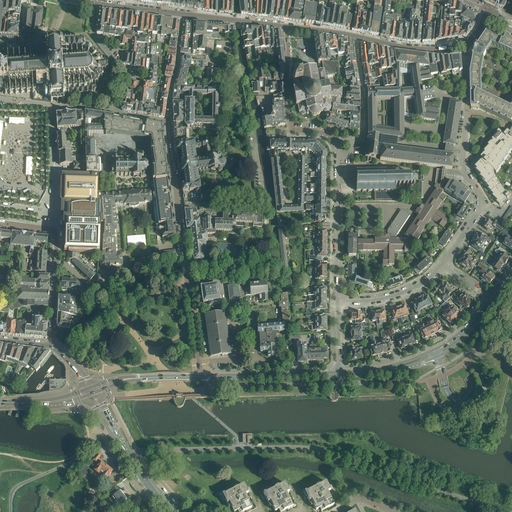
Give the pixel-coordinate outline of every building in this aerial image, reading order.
[(16,0),(9,0),(9,13),(8,15),(13,15),(20,16),(20,14),(15,13),(16,0)] [(185,0),(186,7),(193,8),(195,8),(196,9),(196,8),(196,0),(185,0)] [(248,15),(247,7),(246,0),(238,0),(239,4),(240,10),(241,14),(241,15),(248,15)] [(280,0),(278,19),(281,20),(283,20),(286,0),(280,0)] [(294,0),(293,12),(290,11),(288,21),(292,21),(299,22),(302,23),(305,23),(308,6),(305,5),(305,0),(308,0),(310,0),(309,0),(294,0)] [(319,0),(319,4),(315,24),(323,25),(326,4),(330,4),(330,0),(319,0)] [(326,4),(323,25),(328,26),(332,0),(330,0),(330,4),(326,4)] [(332,0),(328,26),(333,27),(337,7),(337,0),(332,0)] [(425,5),(425,6),(424,13),(432,14),(435,14),(436,8),(432,7),(433,5),(425,5)] [(461,14),(461,16),(467,19),(475,23),(480,14),(471,10),(462,5),(461,14)] [(316,7),(308,6),(305,23),(314,24),(316,7)] [(348,7),(342,6),(342,8),(337,7),(333,27),(344,29),(349,30),(350,24),(351,17),(352,10),(348,9),(348,7)] [(389,15),(390,7),(384,6),(383,15),(382,19),(380,36),(389,38),(392,20),(396,21),(397,14),(392,14),(392,16),(389,15)] [(405,19),(401,41),(407,41),(409,24),(413,25),(413,24),(415,24),(415,22),(416,14),(414,14),(415,7),(407,6),(405,19)] [(361,8),(356,7),(353,19),(360,20),(365,21),(367,12),(367,11),(361,11),(361,8)] [(22,34),(25,35),(30,35),(30,36),(32,36),(35,36),(36,36),(38,25),(41,25),(43,9),(36,8),(36,11),(31,10),(31,9),(25,9),(23,9),(20,31),(22,32),(22,34)] [(443,20),(443,21),(441,40),(446,39),(449,16),(450,10),(444,9),(444,10),(444,14),(443,20)] [(106,10),(105,20),(104,27),(104,30),(103,35),(109,36),(109,35),(110,23),(112,11),(106,10)] [(120,37),(121,30),(123,12),(118,12),(116,24),(114,36),(120,37)] [(364,33),(370,34),(373,13),(367,12),(365,21),(364,33)] [(378,36),(381,14),(379,14),(373,12),(373,13),(370,34),(378,36)] [(132,33),(133,31),(135,14),(130,13),(129,13),(127,31),(126,39),(127,39),(133,40),(133,39),(134,39),(134,37),(133,36),(133,33),(132,33)] [(424,13),(424,23),(431,24),(432,14),(424,13)] [(396,23),(393,39),(401,41),(405,19),(400,18),(400,14),(397,14),(396,21),(396,22),(396,23)] [(12,23),(13,17),(20,18),(20,16),(13,15),(8,15),(8,17),(8,20),(6,34),(6,36),(12,37),(12,31),(10,31),(11,23),(12,23)] [(136,48),(146,50),(147,39),(143,38),(145,15),(140,15),(137,37),(136,48)] [(461,16),(460,19),(460,22),(457,37),(466,34),(469,33),(472,30),(475,23),(467,19),(461,16)] [(18,35),(20,18),(13,17),(12,23),(11,23),(10,31),(12,31),(12,37),(17,37),(17,35),(18,35)] [(151,44),(151,51),(150,57),(150,60),(150,63),(152,64),(154,64),(155,62),(155,60),(155,58),(155,56),(156,44),(159,18),(158,18),(154,17),(151,44)] [(159,56),(162,56),(163,56),(164,49),(168,49),(168,48),(170,39),(171,32),(173,20),(159,18),(156,44),(155,56),(159,56)] [(415,24),(414,34),(413,42),(420,42),(422,19),(417,18),(416,22),(415,22),(415,24)] [(179,21),(173,20),(171,32),(178,33),(179,29),(179,21)] [(457,37),(460,22),(453,21),(451,38),(457,37)] [(182,38),(187,39),(193,40),(193,24),(183,22),(182,31),(182,38)] [(429,42),(430,30),(431,24),(424,23),(423,28),(423,30),(422,42),(429,42)] [(193,24),(193,40),(192,50),(192,55),(196,55),(197,50),(198,50),(204,51),(205,51),(206,38),(219,39),(221,39),(221,36),(221,34),(218,33),(212,33),(206,32),(207,24),(193,24)] [(206,32),(212,33),(218,33),(221,34),(225,34),(230,33),(229,26),(229,25),(225,25),(217,25),(207,24),(206,32)] [(251,29),(242,28),(242,29),(243,36),(244,36),(250,36),(251,36),(252,36),(252,35),(252,34),(252,33),(252,32),(251,31),(251,30),(251,29)] [(243,44),(242,44),(242,46),(243,47),(243,48),(243,49),(245,48),(246,55),(250,55),(249,46),(255,46),(255,44),(258,44),(257,29),(253,29),(251,28),(251,29),(251,30),(251,31),(252,32),(252,33),(252,34),(252,35),(252,36),(251,36),(250,36),(244,36),(243,36),(243,37),(244,42),(244,43),(243,44)] [(264,30),(258,29),(261,51),(262,59),(267,58),(266,50),(264,30)] [(269,30),(264,30),(266,50),(267,58),(267,59),(273,58),(271,45),(270,45),(269,30)] [(275,30),(269,30),(270,45),(271,45),(273,58),(277,57),(277,48),(276,48),(275,30)] [(280,31),(275,30),(276,48),(277,48),(277,57),(278,66),(279,66),(284,65),(282,48),(281,37),(280,31)] [(473,61),(470,72),(471,103),(471,106),(471,107),(472,107),(480,108),(511,123),(511,132),(510,133),(511,134),(511,37),(507,35),(506,37),(505,39),(502,38),(501,38),(494,34),(492,33),(487,31),(478,44),(485,47),(486,52),(488,48),(492,43),(511,52),(511,106),(511,108),(505,104),(482,93),(481,73),(484,60),(484,56),(481,58),(474,55),(473,61)] [(178,33),(171,32),(170,39),(168,48),(176,50),(177,44),(177,40),(178,33)] [(317,60),(322,60),(324,60),(321,36),(314,35),(314,38),(316,52),(317,60)] [(323,69),(321,69),(321,70),(321,71),(323,70),(324,70),(324,72),(325,76),(327,76),(332,75),(331,62),(330,57),(332,57),(332,56),(338,55),(337,50),(330,50),(328,37),(321,36),(324,60),(322,60),(323,69)] [(0,90),(1,90),(2,93),(4,93),(5,95),(6,94),(6,93),(9,93),(9,94),(10,95),(11,94),(11,93),(15,92),(15,94),(16,94),(16,92),(20,92),(20,93),(21,94),(22,93),(22,92),(26,92),(26,93),(27,94),(28,93),(28,92),(32,91),(32,93),(33,93),(33,92),(33,91),(37,91),(38,92),(38,93),(39,92),(39,91),(43,90),(43,92),(44,92),(46,92),(46,94),(46,95),(47,95),(48,95),(48,97),(49,97),(49,98),(50,98),(51,100),(50,100),(50,101),(51,101),(51,102),(52,102),(51,101),(54,101),(57,101),(57,102),(58,102),(58,100),(60,100),(63,100),(63,101),(64,101),(64,100),(65,100),(65,99),(64,99),(64,98),(64,96),(66,95),(66,94),(68,94),(68,95),(68,94),(74,93),(74,94),(74,93),(78,93),(78,96),(79,96),(81,96),(81,93),(84,93),(84,94),(85,94),(85,93),(89,93),(90,93),(90,92),(93,92),(94,92),(94,91),(95,89),(96,89),(96,88),(95,84),(95,83),(97,82),(98,82),(97,81),(98,79),(99,79),(98,78),(101,77),(102,78),(102,77),(101,76),(102,74),(103,74),(102,74),(101,71),(102,71),(102,70),(104,70),(105,71),(105,70),(107,68),(108,68),(107,67),(107,65),(108,64),(107,64),(106,64),(105,62),(105,61),(104,61),(104,62),(102,62),(102,61),(101,61),(101,59),(102,59),(102,58),(101,58),(100,57),(100,56),(100,55),(99,56),(97,55),(97,54),(96,55),(95,52),(96,51),(95,52),(93,50),(93,49),(93,46),(94,45),(93,45),(90,43),(91,42),(90,42),(86,41),(85,41),(86,41),(85,40),(83,41),(81,39),(82,38),(81,37),(80,37),(80,39),(76,39),(76,38),(75,37),(75,38),(75,39),(71,39),(71,38),(70,37),(69,38),(70,39),(66,40),(66,38),(65,38),(64,39),(64,40),(61,40),(61,39),(60,39),(59,39),(58,39),(58,40),(58,42),(57,43),(57,44),(55,44),(54,44),(54,43),(53,43),(53,44),(52,44),(50,44),(49,42),(48,42),(48,41),(48,40),(46,40),(45,40),(45,41),(46,43),(45,43),(46,43),(46,44),(43,44),(44,46),(42,46),(41,46),(41,47),(42,49),(41,49),(41,51),(37,51),(36,50),(36,49),(35,50),(35,51),(31,51),(31,50),(30,49),(29,50),(29,51),(25,52),(25,50),(24,50),(23,50),(24,52),(19,52),(19,51),(18,50),(18,51),(18,52),(14,52),(14,51),(13,51),(12,51),(12,53),(8,53),(8,52),(7,51),(6,52),(6,53),(4,53),(3,53),(4,51),(3,51),(2,52),(0,52),(0,90)] [(336,38),(328,37),(330,50),(337,50),(336,38)] [(187,50),(190,50),(192,50),(193,40),(187,39),(182,38),(181,42),(187,43),(189,43),(189,42),(191,43),(190,46),(187,45),(187,46),(187,50)] [(347,39),(336,38),(337,50),(338,55),(338,56),(338,57),(344,56),(343,48),(347,48),(347,39)] [(367,45),(368,53),(369,64),(370,66),(375,65),(373,46),(367,45)] [(375,47),(373,46),(375,65),(379,65),(379,67),(377,67),(378,68),(376,69),(376,72),(376,74),(377,74),(377,77),(382,77),(384,87),(388,86),(387,76),(382,76),(382,71),(378,47),(377,47),(375,47)] [(146,57),(146,56),(146,50),(136,48),(135,56),(134,66),(134,68),(139,69),(141,56),(146,57)] [(347,48),(343,48),(344,56),(346,56),(346,60),(355,59),(354,49),(354,48),(347,48)] [(396,64),(396,62),(394,51),(389,50),(391,68),(392,68),(392,69),(397,69),(397,65),(396,64)] [(399,90),(396,89),(367,90),(367,95),(368,104),(375,104),(375,99),(394,99),(394,104),(403,104),(403,98),(414,97),(415,104),(417,118),(438,122),(439,109),(424,106),(423,101),(435,99),(433,88),(422,90),(422,88),(420,80),(430,78),(429,69),(420,67),(420,65),(428,66),(426,55),(420,54),(407,53),(403,52),(394,51),(396,62),(400,63),(413,65),(411,70),(411,71),(415,90),(399,90)] [(362,65),(369,64),(368,53),(361,54),(362,58),(362,65)] [(134,66),(135,56),(131,55),(128,54),(127,56),(126,56),(124,64),(134,66)] [(429,69),(430,78),(432,78),(432,75),(437,74),(436,68),(434,56),(426,55),(428,66),(429,69)] [(440,69),(437,69),(438,74),(441,74),(446,73),(446,72),(444,57),(438,56),(439,67),(440,69)] [(449,57),(451,71),(452,74),(453,74),(453,75),(454,75),(455,75),(455,74),(456,74),(457,74),(457,73),(459,73),(459,77),(462,77),(462,75),(462,70),(461,63),(460,56),(449,57)] [(332,75),(339,73),(338,61),(331,62),(332,75)] [(411,71),(411,70),(400,68),(400,63),(396,62),(396,64),(397,65),(397,69),(392,69),(393,75),(394,85),(397,85),(396,85),(396,89),(399,90),(399,72),(411,71)] [(293,92),(294,93),(294,95),(293,95),(294,101),(295,101),(295,104),(296,106),(297,106),(298,106),(299,111),(298,111),(299,113),(298,113),(299,114),(299,113),(300,113),(300,114),(301,114),(301,115),(302,115),(303,115),(304,115),(305,115),(305,114),(306,114),(306,113),(307,114),(309,114),(308,113),(309,114),(310,115),(311,116),(312,116),(314,116),(315,116),(316,116),(317,116),(318,115),(319,114),(320,113),(320,112),(321,111),(321,112),(323,111),(323,112),(324,112),(325,112),(325,113),(326,113),(327,112),(328,112),(328,111),(329,111),(329,110),(329,109),(331,109),(330,106),(332,106),(332,104),(332,103),(333,103),(333,104),(340,104),(340,98),(341,98),(341,89),(334,88),(334,85),(328,84),(328,83),(326,84),(325,78),(327,77),(327,76),(325,76),(324,72),(324,70),(323,70),(321,71),(321,70),(317,71),(317,72),(316,72),(315,68),(314,68),(314,69),(312,69),(311,65),(302,66),(302,71),(301,71),(299,71),(299,72),(300,72),(300,75),(299,75),(299,74),(298,74),(298,73),(297,73),(296,73),(295,73),(295,74),(294,75),(294,76),(292,76),(293,83),(294,83),(294,84),(293,85),(294,90),(293,90),(293,92)] [(186,84),(190,70),(180,70),(180,69),(178,69),(175,82),(176,82),(175,86),(181,87),(186,87),(186,84)] [(269,75),(264,76),(264,78),(265,78),(265,79),(264,81),(264,85),(264,88),(265,92),(270,92),(270,85),(271,85),(271,84),(270,84),(270,82),(271,82),(276,82),(275,81),(275,79),(275,74),(273,74),(274,79),(270,79),(270,75),(269,75)] [(161,81),(160,86),(162,86),(164,87),(169,87),(171,78),(166,77),(165,82),(161,81)] [(252,89),(252,90),(253,90),(254,93),(260,92),(259,88),(264,88),(263,78),(259,79),(259,82),(252,83),(253,89),(252,89)] [(144,82),(143,89),(146,90),(151,90),(151,89),(152,85),(154,85),(154,84),(149,83),(144,82)] [(198,95),(210,95),(218,95),(218,86),(214,86),(214,83),(207,83),(207,85),(207,87),(199,87),(199,86),(197,85),(197,87),(186,87),(181,87),(175,86),(174,86),(173,100),(182,100),(182,92),(189,92),(189,100),(197,100),(197,96),(198,96),(198,95)] [(151,90),(146,90),(143,115),(144,115),(147,115),(149,116),(159,117),(159,109),(155,108),(156,104),(156,95),(157,90),(156,90),(153,89),(154,85),(152,85),(151,89),(151,90)] [(137,113),(143,115),(146,90),(143,89),(142,89),(141,96),(140,103),(139,103),(138,104),(137,113)] [(130,96),(129,98),(128,104),(128,106),(133,108),(132,113),(137,113),(138,104),(139,103),(139,102),(133,102),(134,96),(135,95),(130,94),(130,96)] [(263,119),(262,119),(264,129),(265,129),(266,129),(270,128),(272,127),(272,126),(274,125),(275,127),(275,125),(277,125),(278,126),(279,126),(283,125),(284,125),(285,124),(285,123),(284,115),(283,115),(283,113),(284,113),(283,99),(284,99),(284,94),(280,95),(280,98),(277,98),(272,98),(273,105),(271,105),(272,113),(272,115),(271,115),(271,116),(271,117),(270,118),(268,118),(264,119),(263,119)] [(217,106),(218,95),(210,95),(210,118),(196,118),(197,100),(189,100),(182,100),(173,100),(173,104),(173,124),(178,123),(185,123),(185,124),(184,125),(185,125),(187,127),(188,128),(188,127),(191,128),(192,128),(192,127),(193,129),(217,129),(218,108),(219,108),(219,106),(217,106)] [(360,101),(353,100),(346,100),(345,106),(360,108),(360,101)] [(437,170),(435,184),(438,180),(442,183),(443,178),(444,168),(452,169),(452,168),(453,156),(453,155),(452,155),(452,152),(452,148),(453,145),(455,146),(455,144),(462,102),(461,102),(449,100),(442,144),(445,144),(444,154),(438,153),(438,154),(436,167),(442,168),(442,170),(437,170)] [(346,111),(359,113),(360,108),(345,106),(332,104),(332,109),(343,111),(346,111)] [(365,157),(365,162),(368,163),(368,162),(372,162),(372,158),(375,158),(376,156),(380,155),(380,160),(425,166),(436,167),(438,154),(432,154),(433,152),(424,151),(423,152),(418,152),(418,150),(409,149),(409,151),(404,150),(404,148),(396,147),(397,142),(403,143),(403,138),(404,116),(403,104),(394,104),(394,130),(375,128),(375,104),(368,104),(368,111),(368,134),(367,144),(365,157)] [(334,115),(337,116),(339,117),(341,118),(341,117),(348,119),(350,119),(359,121),(359,113),(346,111),(345,116),(342,115),(343,111),(332,109),(331,114),(334,115)] [(105,133),(105,114),(85,111),(85,112),(85,126),(85,129),(85,133),(89,133),(90,133),(105,133)] [(57,113),(56,113),(56,114),(56,116),(57,125),(57,128),(57,129),(62,128),(64,133),(65,133),(65,132),(66,129),(66,128),(80,127),(79,112),(76,112),(75,112),(70,112),(66,112),(62,113),(57,113)] [(334,115),(331,114),(328,113),(327,116),(326,116),(325,118),(326,118),(325,121),(331,123),(334,115)] [(113,116),(105,114),(105,133),(107,133),(107,135),(112,135),(112,133),(151,140),(152,151),(153,151),(154,163),(154,165),(154,168),(156,180),(169,179),(168,170),(168,168),(167,168),(165,156),(164,148),(162,136),(164,136),(164,133),(163,129),(163,126),(161,125),(158,124),(153,123),(149,123),(148,122),(143,121),(141,121),(136,120),(134,120),(133,120),(132,119),(129,119),(127,118),(126,118),(123,118),(122,118),(122,117),(117,116),(117,117),(113,116)] [(12,117),(0,115),(0,148),(10,149),(11,146),(13,146),(15,130),(11,130),(12,117)] [(331,123),(337,125),(339,126),(340,122),(337,121),(338,119),(339,117),(337,116),(334,115),(331,123)] [(348,123),(348,128),(359,130),(359,121),(350,119),(348,119),(350,119),(350,123),(348,123)] [(178,128),(178,123),(173,124),(174,135),(174,140),(176,140),(181,140),(186,139),(186,129),(186,128),(178,128)] [(58,134),(57,134),(58,151),(59,151),(66,151),(66,145),(66,142),(66,138),(64,133),(62,128),(57,129),(58,134)] [(478,164),(475,167),(477,170),(476,171),(481,176),(480,177),(485,182),(484,183),(489,188),(488,189),(493,194),(492,195),(496,199),(497,200),(496,201),(500,205),(506,197),(507,198),(511,195),(509,192),(507,194),(496,178),(493,173),(494,172),(496,173),(499,170),(498,169),(503,164),(502,163),(507,158),(506,157),(511,152),(510,151),(511,148),(511,134),(510,133),(508,131),(505,134),(502,132),(499,130),(496,133),(497,134),(496,136),(492,139),(493,141),(488,146),(489,147),(484,152),(485,153),(478,160),(476,162),(478,164)] [(86,174),(100,174),(100,170),(99,160),(97,160),(96,140),(90,140),(89,140),(89,133),(85,133),(85,140),(86,162),(86,170),(86,172),(86,174)] [(218,171),(219,172),(220,172),(221,171),(221,170),(222,170),(222,167),(224,167),(227,164),(226,162),(226,160),(223,157),(221,157),(221,155),(219,155),(219,154),(218,154),(217,154),(216,155),(216,156),(210,157),(210,154),(210,149),(209,149),(209,146),(211,146),(210,139),(194,141),(187,142),(183,142),(183,143),(181,143),(181,140),(176,140),(176,143),(177,150),(181,150),(182,162),(181,163),(182,168),(182,172),(183,172),(185,185),(181,185),(182,192),(189,191),(189,192),(193,191),(193,194),(200,193),(199,183),(197,173),(218,170),(218,171)] [(268,144),(267,150),(268,150),(270,150),(270,149),(274,149),(274,155),(270,155),(269,155),(269,159),(270,159),(271,159),(272,159),(277,159),(277,157),(277,156),(277,152),(277,141),(274,141),(274,140),(272,140),(271,141),(269,141),(269,144),(268,144)] [(277,141),(277,152),(285,152),(286,152),(287,152),(289,152),(290,141),(289,141),(287,141),(286,141),(284,141),(280,141),(280,140),(278,140),(278,141),(277,141)] [(290,141),(289,152),(292,153),(293,153),(301,153),(301,150),(301,142),(301,141),(299,141),(298,142),(294,141),(293,141),(292,141),(290,141)] [(316,142),(311,150),(314,153),(321,146),(319,143),(318,144),(316,142)] [(321,146),(314,153),(317,156),(317,159),(325,159),(325,152),(323,149),(324,149),(321,146)] [(66,151),(59,151),(59,158),(60,165),(62,165),(64,164),(65,164),(66,164),(71,163),(73,163),(73,161),(76,161),(76,156),(71,156),(71,150),(66,151)] [(112,169),(111,174),(112,175),(115,175),(116,175),(116,176),(117,176),(117,175),(121,175),(121,176),(122,176),(122,175),(125,175),(125,176),(126,176),(126,175),(129,175),(129,176),(130,176),(130,175),(134,175),(133,175),(133,176),(134,176),(134,177),(135,177),(135,176),(136,176),(136,177),(140,177),(140,176),(141,176),(141,177),(147,177),(147,172),(146,171),(148,169),(149,169),(148,168),(148,165),(149,165),(149,164),(148,165),(146,163),(150,163),(149,157),(144,157),(144,156),(143,155),(142,156),(141,156),(141,157),(141,158),(140,158),(139,156),(135,156),(135,158),(134,158),(134,157),(133,157),(133,158),(133,159),(130,159),(130,158),(129,158),(129,159),(125,159),(125,158),(125,159),(121,159),(121,158),(121,159),(117,159),(117,157),(115,157),(113,157),(112,169)] [(299,158),(299,167),(304,167),(304,165),(307,165),(307,159),(305,159),(305,157),(301,158),(299,158)] [(272,159),(271,159),(272,169),(280,168),(279,158),(277,159),(272,159)] [(307,165),(307,166),(308,166),(308,163),(316,163),(316,167),(325,167),(325,166),(326,166),(326,163),(325,163),(325,159),(317,159),(311,159),(308,158),(307,158),(307,159),(307,165)] [(73,163),(73,165),(73,170),(74,170),(76,170),(82,170),(83,170),(86,170),(86,162),(76,161),(73,161),(73,163)] [(299,167),(298,176),(304,177),(304,175),(307,175),(307,174),(307,169),(304,169),(304,167),(299,167)] [(280,168),(272,169),(273,179),(281,178),(280,168)] [(395,173),(395,170),(386,170),(386,169),(385,169),(385,170),(380,170),(380,169),(379,169),(379,170),(374,170),(374,169),(373,169),(374,170),(368,170),(368,169),(368,170),(363,170),(363,169),(362,169),(362,170),(356,170),(356,191),(362,191),(362,192),(363,192),(363,191),(368,191),(368,192),(368,191),(374,191),(374,192),(374,191),(379,191),(379,192),(380,192),(380,191),(385,191),(385,192),(386,192),(386,191),(395,191),(395,186),(399,186),(399,185),(403,185),(403,186),(403,185),(407,185),(407,186),(407,185),(410,185),(410,186),(411,186),(411,185),(412,184),(413,185),(414,184),(413,183),(414,181),(415,182),(415,181),(414,181),(414,179),(415,178),(415,177),(413,178),(412,176),(414,175),(413,175),(412,176),(410,175),(411,174),(410,173),(409,175),(407,175),(407,173),(406,173),(406,175),(403,175),(403,173),(402,173),(402,175),(399,175),(399,173),(398,173),(398,175),(397,175),(398,175),(398,174),(398,173),(397,173),(396,173),(395,173)] [(60,189),(60,201),(61,201),(60,216),(63,216),(63,219),(63,222),(63,225),(63,228),(63,237),(62,248),(64,248),(64,251),(68,251),(68,252),(69,252),(88,253),(97,253),(97,252),(99,252),(100,235),(100,223),(103,223),(103,218),(101,194),(98,193),(98,176),(98,175),(86,174),(74,174),(62,174),(62,177),(62,179),(60,178),(60,189)] [(102,255),(100,255),(100,256),(101,266),(123,265),(122,256),(122,253),(118,253),(116,253),(115,231),(117,231),(115,205),(123,204),(124,205),(129,205),(129,206),(130,206),(130,207),(131,207),(132,207),(133,207),(134,207),(135,207),(136,207),(137,206),(138,206),(139,205),(139,204),(144,204),(144,203),(153,202),(153,195),(154,194),(157,194),(156,190),(155,190),(143,191),(143,190),(136,191),(135,191),(134,191),(134,190),(133,190),(132,190),(132,191),(131,191),(130,191),(130,192),(123,192),(123,193),(117,193),(115,175),(112,175),(113,193),(101,194),(103,218),(103,223),(102,255)] [(298,176),(298,186),(304,186),(304,184),(306,184),(306,182),(306,179),(304,179),(304,177),(298,176)] [(281,178),(273,179),(273,184),(274,188),(282,187),(281,178)] [(156,180),(156,190),(158,190),(158,194),(157,194),(159,225),(161,224),(162,238),(176,236),(175,230),(176,230),(175,224),(174,225),(174,222),(175,222),(175,221),(174,217),(173,211),(173,206),(172,206),(171,195),(171,190),(170,190),(170,184),(169,179),(156,180)] [(415,219),(405,233),(406,234),(406,238),(408,239),(408,235),(416,241),(419,238),(418,237),(430,218),(440,225),(439,226),(443,228),(446,223),(445,222),(448,218),(436,210),(442,201),(443,201),(446,198),(442,196),(441,194),(446,186),(443,184),(442,184),(442,183),(438,180),(435,184),(433,187),(435,189),(436,189),(435,190),(434,190),(424,206),(420,203),(418,206),(420,207),(419,209),(417,208),(414,212),(418,215),(415,219)] [(464,204),(465,202),(470,195),(466,193),(467,192),(464,189),(465,188),(461,186),(460,187),(454,183),(453,184),(449,181),(446,186),(441,194),(442,196),(445,192),(464,204)] [(298,186),(298,195),(304,195),(306,195),(306,194),(306,193),(306,189),(306,188),(304,188),(304,186),(298,186)] [(282,187),(274,188),(275,197),(283,196),(282,187)] [(308,189),(308,192),(310,192),(310,194),(317,194),(317,197),(325,197),(325,196),(326,196),(326,195),(326,194),(325,194),(325,193),(325,189),(308,189)] [(395,201),(395,191),(386,191),(386,192),(385,192),(385,191),(380,191),(380,192),(379,192),(379,191),(374,191),(374,192),(374,201),(395,201)] [(298,198),(298,205),(304,205),(304,203),(306,204),(306,198),(306,197),(306,195),(304,195),(298,195),(298,198)] [(470,195),(465,202),(471,205),(474,201),(472,199),(473,198),(470,195)] [(283,196),(275,197),(275,199),(276,207),(284,206),(283,198),(283,196)] [(306,197),(306,198),(306,204),(306,205),(306,206),(307,206),(315,206),(315,203),(311,203),(311,201),(314,201),(315,200),(317,200),(317,205),(317,206),(325,206),(325,205),(326,204),(326,202),(325,201),(325,197),(317,197),(306,197)] [(459,222),(465,215),(470,206),(466,203),(464,205),(455,219),(459,222)] [(185,207),(184,207),(186,220),(185,220),(187,229),(190,229),(191,232),(187,232),(187,235),(191,235),(192,238),(191,238),(192,245),(193,252),(193,253),(194,261),(200,261),(200,262),(201,262),(202,261),(203,261),(203,260),(203,258),(206,257),(205,246),(206,246),(205,242),(207,241),(207,238),(206,234),(212,234),(215,234),(215,231),(235,232),(235,226),(244,226),(244,223),(251,224),(253,224),(253,226),(261,227),(261,226),(263,226),(263,224),(262,224),(262,223),(263,223),(264,218),(258,218),(259,212),(207,209),(200,208),(185,207)] [(357,240),(357,252),(358,252),(361,252),(361,250),(383,251),(383,262),(382,262),(382,266),(389,266),(389,265),(393,265),(393,251),(405,251),(405,252),(409,252),(409,246),(408,246),(408,241),(408,239),(406,238),(394,238),(393,238),(393,236),(407,214),(409,216),(410,216),(401,210),(400,210),(401,210),(391,226),(391,225),(390,225),(390,226),(390,234),(387,234),(387,236),(385,236),(385,234),(380,234),(380,238),(374,238),(374,240),(357,240)] [(315,213),(309,213),(309,223),(314,223),(320,223),(320,220),(325,220),(325,219),(325,216),(325,213),(315,213)] [(499,223),(494,220),(493,223),(487,219),(482,226),(488,230),(491,225),(495,228),(496,227),(502,231),(502,230),(503,230),(505,227),(500,224),(499,223)] [(314,226),(309,226),(309,230),(314,230),(314,237),(326,237),(326,236),(327,236),(327,234),(326,233),(326,230),(321,230),(321,229),(318,229),(318,226),(314,226)] [(284,229),(278,230),(281,263),(282,271),(288,270),(284,229)] [(1,231),(0,236),(0,238),(6,239),(5,245),(6,245),(9,245),(11,246),(12,233),(10,233),(9,232),(7,232),(6,232),(4,232),(3,232),(1,231)] [(446,232),(436,247),(441,250),(452,233),(449,231),(448,234),(446,232)] [(474,238),(484,245),(487,241),(489,243),(491,240),(488,239),(489,238),(481,233),(480,233),(479,232),(477,235),(476,235),(474,238)] [(13,246),(20,247),(21,234),(15,233),(12,233),(11,246),(9,245),(8,254),(12,255),(13,246)] [(21,234),(20,247),(30,248),(30,250),(29,250),(29,254),(31,254),(33,251),(36,235),(33,235),(27,234),(21,234)] [(36,235),(33,251),(36,251),(37,242),(47,243),(48,237),(48,236),(36,235)] [(356,256),(356,239),(356,235),(348,235),(348,256),(356,256)] [(511,240),(508,237),(508,238),(503,235),(501,238),(506,241),(504,244),(505,245),(507,247),(507,246),(510,248),(510,249),(511,250),(511,240)] [(481,249),(484,245),(474,238),(472,241),(473,241),(472,242),(473,242),(471,245),(472,246),(480,251),(479,254),(484,258),(486,255),(483,253),(484,251),(481,249)] [(247,246),(217,243),(216,257),(246,258),(247,246)] [(495,251),(495,252),(495,253),(496,253),(498,255),(496,258),(497,259),(505,265),(509,259),(508,258),(509,257),(504,254),(506,252),(504,250),(500,247),(498,250),(497,250),(495,251)] [(471,249),(469,248),(465,253),(462,257),(459,260),(460,261),(460,262),(460,263),(461,263),(461,264),(461,265),(464,267),(471,256),(468,254),(471,249)] [(36,251),(36,254),(37,254),(37,258),(46,258),(47,252),(39,251),(39,249),(36,249),(36,251)] [(166,259),(171,258),(176,257),(175,250),(164,251),(165,259),(166,259)] [(309,261),(318,261),(318,258),(321,258),(321,257),(326,257),(326,253),(327,253),(327,251),(326,251),(326,250),(317,250),(317,254),(313,254),(313,258),(309,258),(309,261)] [(80,255),(69,255),(69,261),(72,262),(77,266),(83,260),(80,257),(80,255)] [(410,257),(415,264),(418,261),(413,255),(410,257)] [(471,256),(464,267),(468,269),(468,268),(469,269),(470,269),(471,268),(472,269),(475,265),(474,265),(477,260),(478,259),(476,257),(474,259),(471,256)] [(83,260),(77,266),(80,269),(81,270),(89,263),(87,262),(88,261),(85,258),(83,260)] [(427,258),(414,270),(418,274),(433,261),(430,258),(428,260),(427,258)] [(492,261),(489,266),(491,268),(492,266),(496,269),(496,270),(498,272),(501,269),(504,264),(505,265),(497,259),(496,258),(493,262),(492,261)] [(356,276),(356,262),(348,262),(348,276),(349,279),(349,281),(356,276)] [(89,263),(81,270),(85,275),(91,269),(89,266),(90,265),(89,263)] [(480,277),(482,279),(482,280),(485,282),(486,281),(487,282),(490,284),(491,283),(492,283),(493,281),(493,280),(495,278),(494,277),(491,275),(488,273),(485,271),(487,268),(484,266),(480,272),(478,275),(480,277)] [(91,269),(85,275),(86,275),(88,278),(90,280),(93,277),(94,276),(95,274),(93,272),(94,270),(96,270),(96,269),(92,269),(91,269)] [(323,270),(323,271),(321,271),(321,270),(312,270),(312,272),(312,273),(315,273),(315,274),(317,274),(317,279),(325,279),(325,278),(325,277),(326,277),(326,275),(325,274),(325,270),(323,270)] [(116,278),(101,289),(105,293),(120,282),(123,280),(120,275),(116,278)] [(370,288),(372,283),(357,278),(356,276),(349,281),(350,282),(352,283),(359,285),(359,284),(370,288)] [(401,277),(385,283),(387,288),(406,281),(405,278),(402,279),(401,277)] [(15,288),(15,289),(49,290),(49,285),(40,285),(40,280),(37,280),(35,280),(27,280),(22,279),(21,279),(18,279),(15,279),(15,286),(15,288)] [(69,279),(68,289),(69,289),(69,291),(73,291),(73,292),(75,292),(76,290),(75,290),(76,283),(77,282),(75,279),(69,279)] [(76,283),(75,290),(76,290),(75,292),(75,294),(76,294),(79,294),(80,293),(81,294),(82,293),(84,295),(87,292),(77,282),(76,283)] [(439,294),(448,286),(445,283),(444,282),(443,283),(442,282),(439,285),(434,290),(432,292),(433,294),(437,291),(439,294)] [(250,286),(245,286),(246,297),(259,296),(259,297),(259,301),(268,301),(267,295),(266,283),(250,284),(250,286)] [(203,303),(208,302),(221,300),(220,300),(217,284),(201,286),(203,303)] [(236,291),(229,292),(230,299),(244,297),(243,285),(237,285),(235,286),(236,291)] [(448,286),(439,294),(442,297),(441,298),(445,302),(450,298),(448,295),(451,293),(451,292),(452,291),(450,290),(451,289),(448,286)] [(325,292),(326,292),(326,290),(325,289),(325,288),(319,288),(319,287),(316,287),(316,288),(313,288),(313,292),(311,292),(311,293),(308,293),(304,293),(304,295),(308,295),(325,295),(325,292)] [(14,304),(13,308),(15,308),(17,308),(18,308),(21,309),(21,301),(21,299),(26,299),(27,299),(34,299),(49,300),(49,290),(15,289),(15,298),(14,302),(14,304)] [(468,307),(469,306),(469,305),(471,303),(470,302),(472,301),(470,299),(469,299),(464,294),(463,294),(461,292),(456,296),(458,299),(459,301),(459,302),(459,303),(459,304),(460,305),(461,305),(462,305),(463,305),(466,308),(467,307),(468,307)] [(290,322),(288,306),(290,306),(290,304),(288,305),(288,294),(281,294),(281,302),(279,303),(279,307),(281,307),(282,312),(283,322),(290,322)] [(419,298),(424,307),(427,305),(428,306),(429,306),(430,308),(433,307),(431,305),(431,304),(427,296),(423,298),(423,296),(419,298)] [(416,301),(411,304),(416,312),(417,315),(420,313),(419,311),(420,310),(420,309),(424,307),(419,298),(415,300),(416,301)] [(309,302),(307,302),(307,305),(310,305),(310,309),(312,309),(312,310),(314,310),(314,309),(316,309),(316,310),(320,310),(320,309),(326,309),(326,308),(327,308),(327,306),(326,305),(326,302),(314,302),(311,302),(309,302)] [(444,303),(442,305),(455,319),(457,317),(458,317),(459,316),(459,314),(456,310),(457,309),(454,306),(453,307),(450,309),(444,303)] [(256,317),(264,317),(264,312),(270,311),(270,310),(274,310),(274,306),(263,306),(263,305),(256,306),(256,317)] [(398,307),(402,320),(404,319),(403,315),(407,314),(407,313),(408,312),(407,309),(406,309),(404,305),(398,307)] [(450,323),(451,323),(453,322),(453,320),(455,319),(442,305),(440,307),(443,310),(442,310),(446,313),(443,316),(442,317),(445,320),(446,319),(450,323)] [(58,313),(71,315),(77,316),(77,309),(76,309),(74,309),(72,309),(72,308),(58,307),(58,313)] [(392,309),(391,309),(392,313),(391,314),(392,317),(393,320),(398,319),(399,321),(401,326),(403,325),(402,320),(398,307),(394,308),(392,309)] [(384,311),(377,312),(380,329),(382,329),(381,324),(382,324),(381,320),(385,319),(384,311)] [(30,312),(27,312),(26,321),(25,337),(44,339),(46,337),(47,332),(47,324),(48,319),(30,317),(30,312)] [(205,314),(207,333),(207,336),(210,357),(211,356),(230,354),(229,342),(234,341),(232,326),(227,327),(225,313),(225,312),(205,314)] [(350,317),(349,317),(349,321),(355,321),(355,324),(361,324),(361,320),(362,320),(362,316),(361,316),(361,312),(354,312),(354,313),(350,313),(350,317)] [(380,329),(377,312),(370,312),(372,321),(376,320),(376,325),(377,330),(380,329)] [(58,313),(57,327),(69,329),(70,329),(71,330),(74,327),(73,326),(76,323),(78,321),(77,321),(77,320),(70,319),(71,315),(58,313)] [(439,332),(440,332),(441,330),(439,326),(440,326),(439,325),(440,325),(438,321),(437,321),(436,319),(433,321),(431,318),(428,314),(426,316),(428,320),(435,333),(438,332),(439,332)] [(7,321),(5,335),(15,336),(17,322),(17,320),(12,319),(12,318),(7,318),(7,321)] [(25,337),(26,321),(22,320),(21,322),(17,322),(15,336),(25,337)] [(435,333),(428,320),(425,321),(427,324),(423,326),(422,323),(429,337),(431,336),(432,336),(434,335),(434,334),(435,333)] [(326,323),(308,323),(308,325),(311,325),(311,330),(317,330),(317,331),(320,331),(320,330),(326,330),(326,329),(327,328),(327,326),(326,326),(326,323)] [(417,332),(419,336),(420,335),(421,336),(423,340),(424,339),(425,340),(426,339),(426,338),(429,337),(422,323),(419,325),(416,327),(417,329),(418,332),(417,332)] [(260,346),(260,347),(260,352),(267,352),(267,357),(274,356),(274,355),(278,355),(277,350),(275,335),(278,335),(278,332),(285,331),(284,324),(263,326),(263,324),(257,325),(258,334),(259,333),(260,346)] [(350,330),(349,331),(349,333),(350,333),(350,334),(351,334),(361,334),(361,330),(363,330),(363,327),(368,327),(368,324),(360,324),(360,326),(358,327),(359,327),(356,327),(350,327),(350,330)] [(407,334),(403,335),(407,346),(408,346),(409,347),(411,346),(412,345),(411,345),(414,344),(413,341),(414,341),(412,338),(416,336),(413,330),(410,332),(407,333),(407,334)] [(391,347),(391,346),(392,346),(391,342),(390,342),(389,339),(385,340),(385,339),(385,337),(384,332),(380,333),(382,338),(385,353),(388,352),(389,353),(390,353),(391,352),(392,352),(391,347)] [(407,347),(407,346),(403,335),(399,336),(396,337),(398,343),(399,347),(400,347),(401,349),(403,348),(404,349),(406,348),(407,347)] [(318,337),(314,337),(314,342),(314,355),(316,355),(316,360),(323,360),(323,358),(327,358),(327,351),(323,351),(323,348),(318,348),(318,337)] [(385,353),(382,338),(378,339),(379,342),(375,343),(378,355),(380,354),(381,355),(383,355),(383,354),(385,353)] [(378,355),(375,343),(374,340),(371,341),(372,344),(368,345),(369,347),(368,347),(369,352),(370,351),(370,352),(371,356),(372,356),(373,357),(375,357),(375,355),(378,355)] [(310,345),(310,348),(305,348),(306,360),(316,360),(316,355),(314,355),(314,342),(312,343),(312,345),(310,345)] [(3,344),(2,345),(0,353),(0,362),(4,363),(10,345),(3,344)] [(297,344),(298,362),(306,362),(306,360),(305,348),(305,344),(297,344)] [(10,345),(4,363),(5,361),(6,359),(18,362),(23,347),(10,345)] [(26,366),(35,349),(23,347),(18,362),(26,366)] [(353,361),(355,361),(356,360),(356,359),(361,358),(361,355),(364,355),(363,347),(359,348),(359,349),(350,350),(350,351),(351,354),(352,360),(353,361)] [(41,350),(35,349),(26,366),(30,368),(31,367),(41,350)] [(41,350),(31,367),(32,368),(35,370),(36,371),(40,367),(40,366),(41,364),(43,366),(47,361),(52,354),(50,353),(50,352),(51,351),(43,350),(42,350),(41,350)] [(146,375),(146,378),(150,378),(150,381),(150,382),(159,382),(159,381),(159,380),(159,375),(159,374),(158,373),(146,373),(146,375)] [(98,453),(93,459),(96,462),(99,464),(94,470),(106,479),(112,470),(101,461),(98,459),(101,455),(98,453)] [(83,476),(89,470),(84,466),(79,473),(83,476)] [(225,494),(222,495),(224,498),(225,501),(226,503),(227,504),(229,503),(231,507),(233,511),(234,511),(237,511),(242,511),(245,511),(245,510),(252,507),(254,511),(280,511),(286,509),(293,506),(295,511),(318,511),(334,504),(327,492),(330,490),(329,487),(328,487),(326,482),(320,485),(316,487),(307,491),(307,492),(305,493),(304,492),(297,477),(264,494),(260,487),(248,493),(247,490),(246,489),(244,484),(234,489),(225,494)] [(120,491),(114,496),(116,498),(114,499),(114,501),(114,502),(115,503),(116,505),(118,505),(119,505),(120,504),(122,507),(127,503),(124,499),(126,498),(120,491)]
